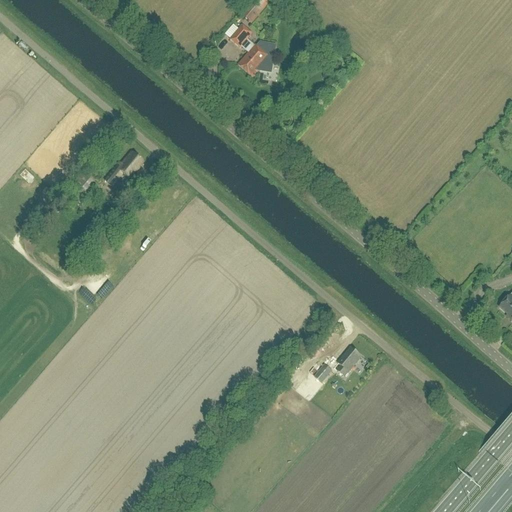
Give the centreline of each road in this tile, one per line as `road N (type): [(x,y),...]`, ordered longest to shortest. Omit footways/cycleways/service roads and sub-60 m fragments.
road 1 (unclassified): [(511,453),(0,19)]
road 2 (unclassified): [(511,371),(81,0)]
